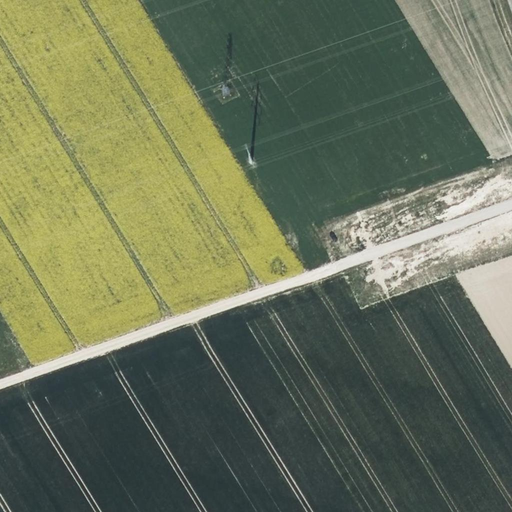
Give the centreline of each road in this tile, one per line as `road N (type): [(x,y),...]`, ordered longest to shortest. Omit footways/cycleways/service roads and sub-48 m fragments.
road 1 (track): [(337,267),(0,384)]
road 2 (unclassified): [(511,205),(337,267)]
